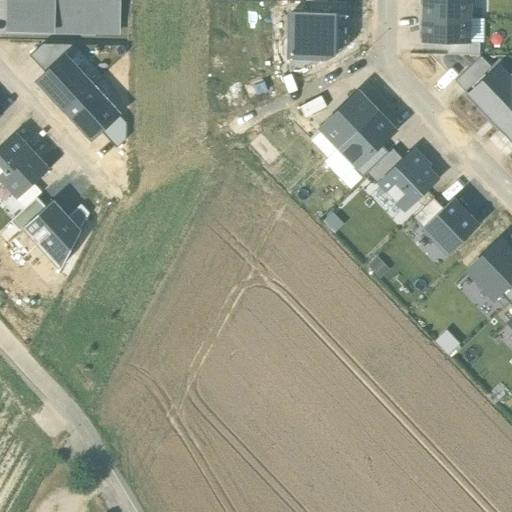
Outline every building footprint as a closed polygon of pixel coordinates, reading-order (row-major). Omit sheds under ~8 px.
[(6,0),(5,35),(119,38),(119,0),(6,0)] [(469,0),(424,0),(424,18),(469,18),(469,0)] [(310,14),(346,15),(347,3),(311,2),(310,14)] [(310,14),(290,13),(289,71),(301,71),(346,48),(346,15),(310,14)] [(469,18),(424,18),(424,42),(469,43),(469,18)] [(65,56),(66,57),(75,48),(72,45),(42,44),(30,56),(46,73),(65,56)] [(65,56),(46,73),(38,80),(65,109),(91,85),(66,57),(65,56)] [(469,96),(511,140),(511,75),(510,78),(499,67),(469,96)] [(91,85),(65,109),(91,138),(118,114),(91,85)] [(340,147),(377,112),(358,93),(321,128),(340,147)] [(394,130),(377,112),(340,147),(358,166),(394,130)] [(0,181),(2,180),(32,153),(16,135),(0,149),(0,181)] [(379,186),(381,184),(380,183),(404,160),(393,149),(367,174),(379,186)] [(414,150),(404,160),(380,183),(381,184),(405,209),(436,179),(421,163),(424,161),(414,150)] [(32,153),(2,180),(19,197),(48,170),(32,153)] [(25,226),(46,207),(37,197),(10,222),(19,232),(25,226)] [(422,229),(448,256),(480,225),(465,209),(467,206),(460,199),(457,201),(454,198),(422,229)] [(68,217),(53,200),(46,207),(25,226),(33,235),(44,226),(51,233),(40,242),(62,266),(81,231),(80,230),(89,214),(81,204),(68,217)] [(467,271),(494,298),(499,293),(511,281),(511,252),(500,240),(467,271)] [(511,281),(499,293),(509,303),(511,300),(511,281)]
